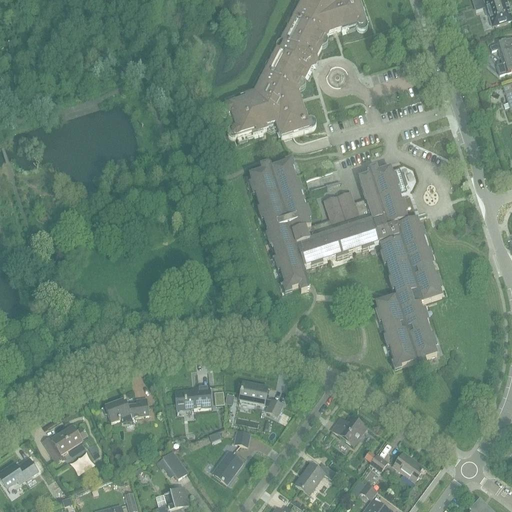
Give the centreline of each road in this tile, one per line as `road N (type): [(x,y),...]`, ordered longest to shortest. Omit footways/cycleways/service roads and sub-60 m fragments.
road 1 (residential): [(336,383),(255,355),(164,355),(77,387),(0,438)]
road 2 (residential): [(490,200),(423,0)]
road 3 (residential): [(240,511),(336,383)]
road 4 (residential): [(468,471),(366,395),(336,383)]
